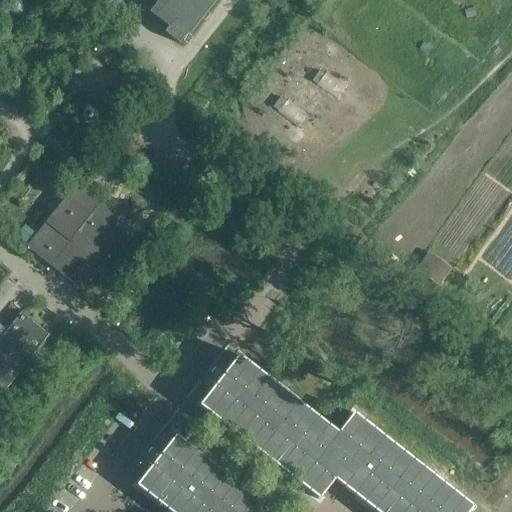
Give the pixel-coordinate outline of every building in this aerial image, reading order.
[(189,36),(216,0),(159,0),(152,8),(149,13),(168,28),(164,33),(179,44),(186,35),(189,36)] [(511,60),(502,52),(495,60),(502,67),(500,69),(511,79),(511,60)] [(134,258),(102,233),(117,215),(76,183),(26,247),(98,304),(134,258)] [(0,407),(0,397),(48,336),(20,314),(0,339),(0,417),(5,412),(0,407)] [(236,352),(196,404),(317,497),(334,476),(380,511),(465,511),(473,503),(352,410),(337,430),(236,352)] [(267,511),(171,437),(131,489),(161,511),(267,511)]
